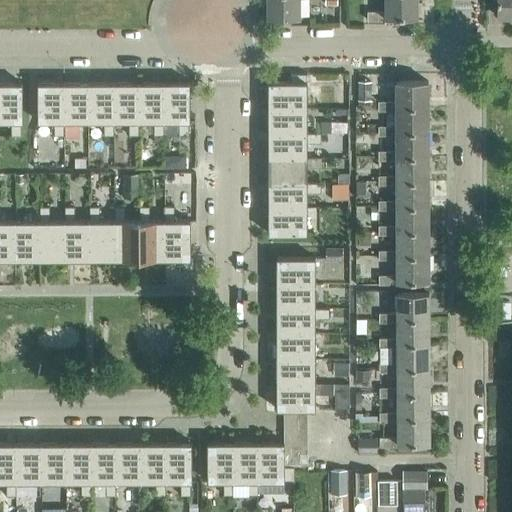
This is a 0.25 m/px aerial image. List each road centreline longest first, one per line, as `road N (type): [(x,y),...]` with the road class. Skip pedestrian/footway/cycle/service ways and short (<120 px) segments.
road 1 (residential): [(0,403),(192,404),(220,385),(229,349),(226,43)]
road 2 (residential): [(471,511),(467,44)]
road 3 (residential): [(467,44),(226,43)]
road 4 (unknown): [(0,277),(229,276)]
road 5 (residential): [(226,43),(0,43)]
